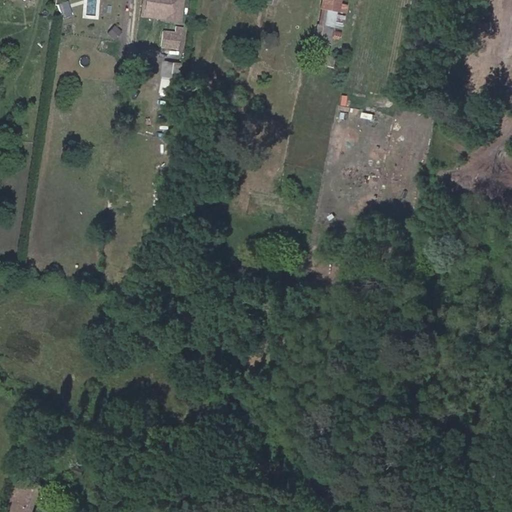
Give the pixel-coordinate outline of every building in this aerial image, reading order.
[(182,0),(146,0),(145,13),(167,16),(166,20),(179,22),(182,0)] [(330,42),(338,0),(321,0),(320,9),(322,9),(319,23),(317,23),(314,39),(330,42)] [(163,31),(161,43),(161,47),(176,49),(176,47),(178,38),(181,38),(182,27),(175,26),(174,32),(163,31)] [(165,61),(160,91),(177,95),(182,63),(165,61)] [(118,117),(121,118),(131,119),(133,107),(120,105),(118,117)] [(116,117),(111,170),(115,171),(121,118),(118,117),(116,117)] [(270,352),(266,367),(276,369),(280,355),(270,352)] [(33,497),(37,484),(20,478),(9,511),(11,511),(34,511),(38,498),(33,497)] [(38,498),(34,511),(39,511),(48,488),(37,484),(33,497),(38,498)]
